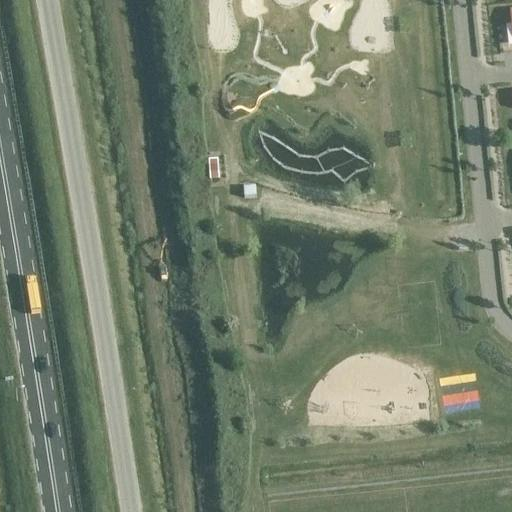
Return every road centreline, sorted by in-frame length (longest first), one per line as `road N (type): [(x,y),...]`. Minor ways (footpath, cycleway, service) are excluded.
road 1 (unclassified): [(53,0),(125,511)]
road 2 (primary): [(0,151),(56,511)]
